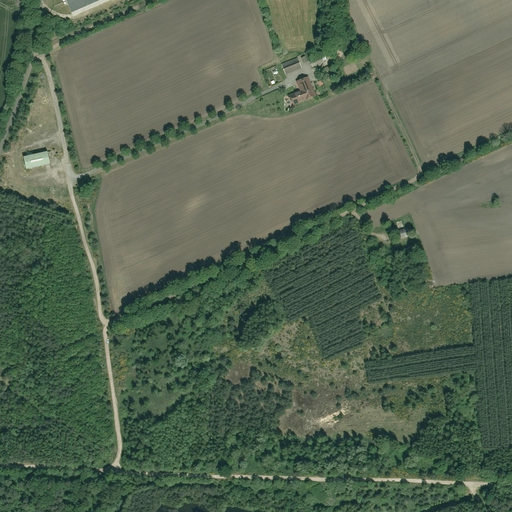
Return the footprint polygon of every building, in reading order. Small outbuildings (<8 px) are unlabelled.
[(65,0),(71,12),(99,0),(65,0)] [(310,62),(313,69),(325,64),(322,57),(310,62)] [(282,65),(286,76),(302,69),(298,59),(282,65)] [(328,75),(330,81),(339,78),(337,72),(328,75)] [(308,79),(297,83),(300,92),(288,97),(292,106),(303,102),(315,98),(308,79)] [(21,159),(24,170),(50,165),(47,153),(21,159)] [(395,233),(397,241),(412,237),(410,229),(395,233)]
